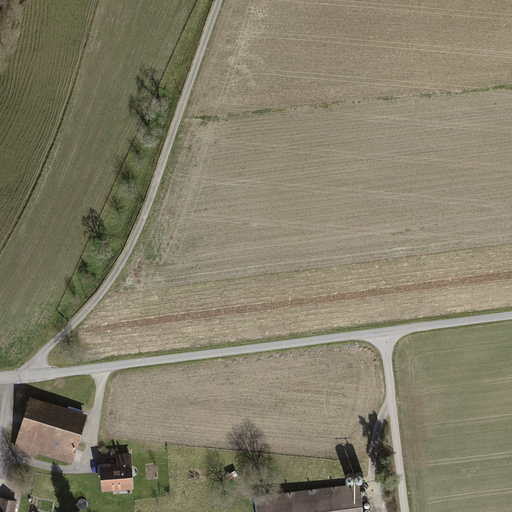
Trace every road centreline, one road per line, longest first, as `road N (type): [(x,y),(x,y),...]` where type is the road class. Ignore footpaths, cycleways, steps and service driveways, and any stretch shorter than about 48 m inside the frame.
road 1 (unclassified): [(0,377),(511,316)]
road 2 (track): [(220,0),(128,250),(107,286),(27,375)]
road 3 (track): [(406,511),(384,333)]
